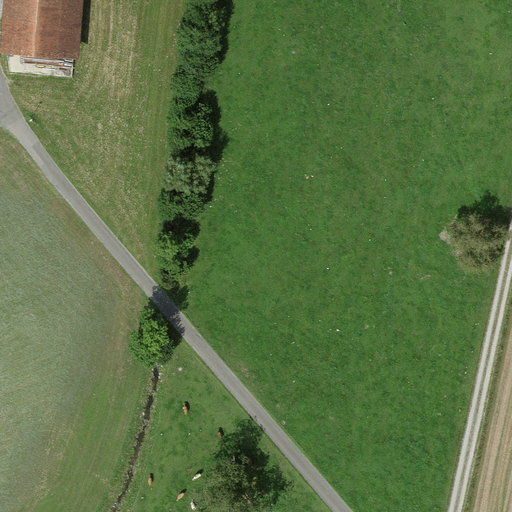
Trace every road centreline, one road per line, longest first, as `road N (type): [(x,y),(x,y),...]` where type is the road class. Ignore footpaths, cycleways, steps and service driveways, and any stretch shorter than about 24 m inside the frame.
road 1 (unclassified): [(352,511),(0,107)]
road 2 (track): [(458,511),(511,256)]
